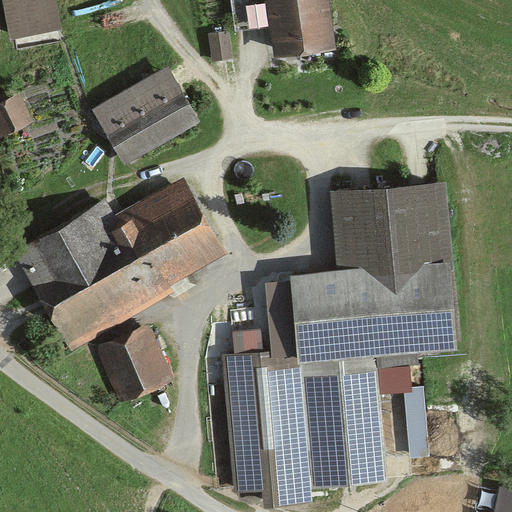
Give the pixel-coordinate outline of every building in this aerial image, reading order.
[(54,0),(4,0),(11,35),(59,26),(54,0)] [(250,0),(253,16),(272,13),(270,0),(250,0)] [(326,0),(272,0),(281,54),(334,45),(326,0)] [(215,56),(238,53),(234,25),(212,28),(215,56)] [(169,70),(98,113),(129,163),(199,120),(169,70)] [(21,94),(0,103),(0,121),(6,135),(34,122),(21,94)] [(301,352),(229,358),(240,486),(267,483),(269,508),(312,505),(310,482),(384,475),(374,354),(458,347),(443,179),(336,188),(343,273),(294,277),(301,352)] [(106,204),(22,251),(73,342),(227,256),(186,182),(115,221),(106,204)] [(149,325),(100,346),(124,401),(174,380),(149,325)] [(426,387),(405,389),(412,456),(432,454),(426,387)] [(511,511),(511,484),(498,482),(491,511),(511,511)]
